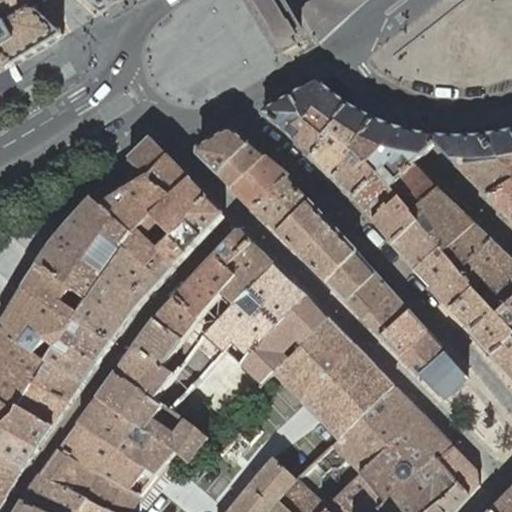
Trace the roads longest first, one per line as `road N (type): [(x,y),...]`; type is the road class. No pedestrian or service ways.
road 1 (residential): [(161,117),(242,214),(504,482)]
road 2 (residential): [(511,402),(237,104)]
road 3 (secondary): [(0,195),(122,124),(161,117)]
road 4 (residential): [(425,113),(420,150),(511,241)]
road 5 (secondary): [(124,52),(99,92),(0,149)]
road 6 (secondary): [(237,104),(342,43)]
